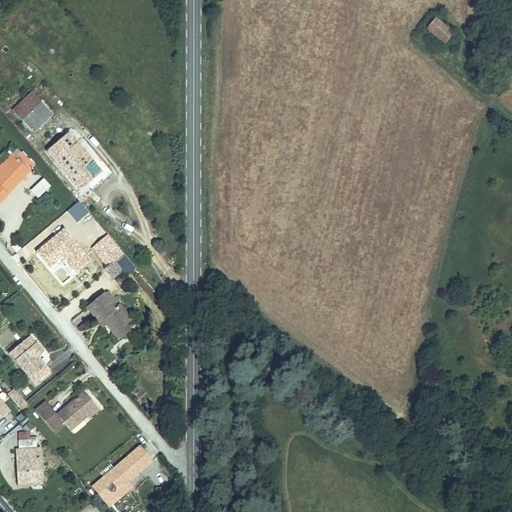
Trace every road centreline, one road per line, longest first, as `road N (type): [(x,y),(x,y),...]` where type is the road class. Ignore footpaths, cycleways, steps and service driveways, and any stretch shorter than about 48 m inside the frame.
road 1 (secondary): [(194,0),(193,465)]
road 2 (residential): [(193,465),(161,446),(0,252)]
